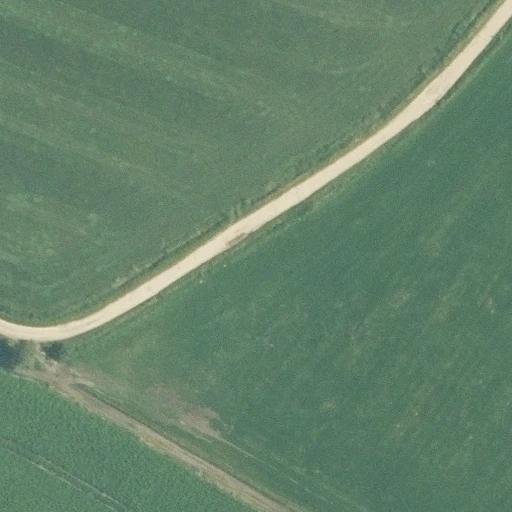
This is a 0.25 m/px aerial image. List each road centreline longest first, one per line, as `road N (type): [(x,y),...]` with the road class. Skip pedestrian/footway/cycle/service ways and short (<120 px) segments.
road 1 (track): [(0,326),(31,334),(70,329),(241,231),(376,141),(511,0)]
road 2 (unknown): [(31,334),(38,372),(53,386),(273,511)]
